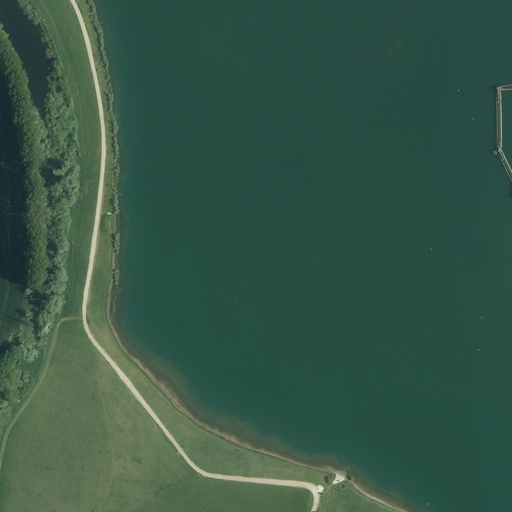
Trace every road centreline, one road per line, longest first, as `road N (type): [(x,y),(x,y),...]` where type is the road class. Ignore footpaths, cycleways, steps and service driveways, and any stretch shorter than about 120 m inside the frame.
road 1 (track): [(0,453),(6,427),(42,368),(71,223)]
road 2 (track): [(72,0),(91,56),(103,160)]
